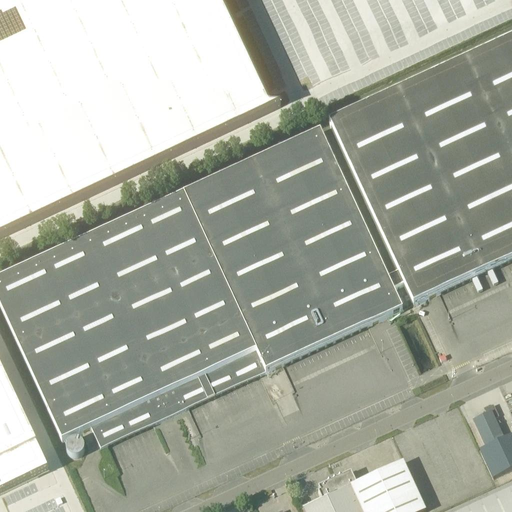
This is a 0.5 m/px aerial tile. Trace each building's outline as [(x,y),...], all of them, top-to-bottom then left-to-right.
[(229,0),(0,0),(0,496),(38,479),(34,470),(45,465),(0,368),(0,239),(280,109),(229,0)] [(394,292),(404,287),(413,308),(511,262),(511,41),(330,125),(399,275),(389,280),(321,135),(185,198),(0,282),(0,306),(62,444),(91,430),(101,451),(266,376),(402,313),(394,292)] [(494,420),(498,418),(493,407),(485,411),(487,415),(473,422),(485,449),(504,441),(494,420)] [(67,458),(83,458),(82,441),(66,442),(67,458)] [(424,511),(403,464),(356,486),(351,474),(324,487),(324,488),(323,488),(321,493),(318,494),(322,502),(303,510),(303,511),(424,511)] [(511,511),(511,489),(463,511),(511,511)]
